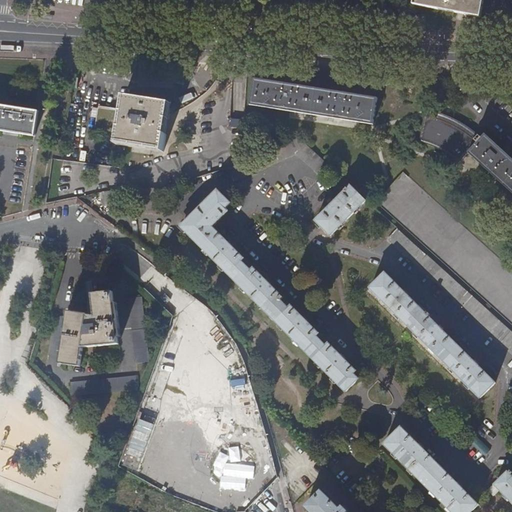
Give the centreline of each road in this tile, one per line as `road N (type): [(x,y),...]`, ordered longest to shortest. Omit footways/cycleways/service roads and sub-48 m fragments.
road 1 (secondary): [(1,30),(511,57)]
road 2 (unknown): [(70,231),(49,344),(55,370),(77,375),(125,365),(118,291)]
